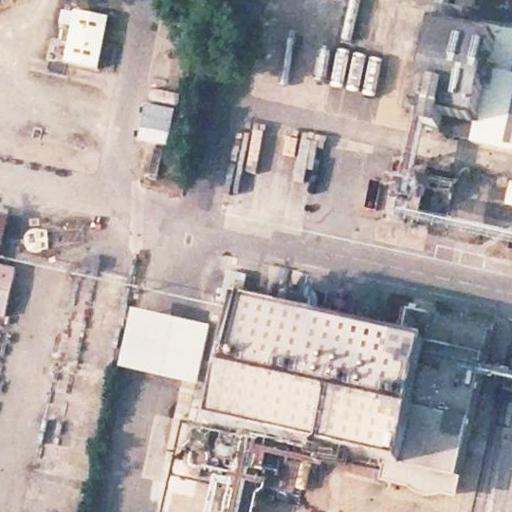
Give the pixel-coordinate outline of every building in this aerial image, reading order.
[(451,0),(488,9),(490,0),(451,0)] [(107,18),(74,11),(63,63),(96,70),(107,18)] [(480,74),(505,80),(511,54),(427,36),(410,116),(423,119),(418,142),(432,145),(437,122),(468,128),(480,74)] [(511,81),(505,80),(480,74),(468,128),(463,152),(511,162),(511,81)] [(146,107),(144,141),(172,142),(174,108),(146,107)] [(423,119),(410,116),(405,139),(418,142),(423,119)] [(468,128),(437,122),(432,145),(463,152),(468,128)] [(0,249),(0,316),(7,318),(17,270),(0,266),(0,253),(1,250),(0,249)] [(223,283),(210,346),(200,393),(196,414),(215,416),(237,315),(242,287),(223,283)] [(403,461),(459,474),(487,347),(404,329),(397,351),(237,315),(215,416),(403,461)] [(210,346),(134,329),(123,374),(200,393),(210,346)] [(459,474),(403,461),(399,476),(454,488),(459,474)]
